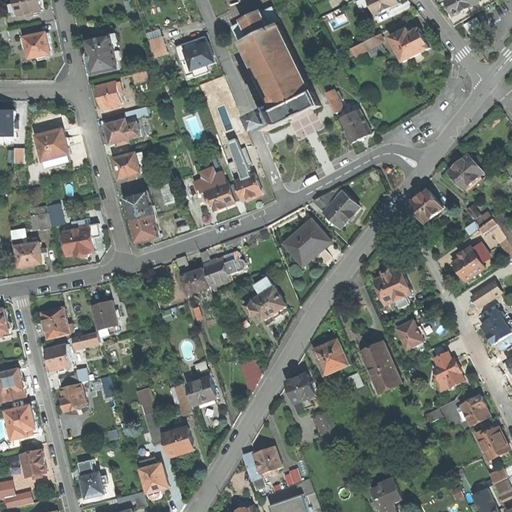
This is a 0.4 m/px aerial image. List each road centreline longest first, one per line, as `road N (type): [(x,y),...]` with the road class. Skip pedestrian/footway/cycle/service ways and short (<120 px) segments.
road 1 (residential): [(402,201),(318,309),(196,511)]
road 2 (residential): [(511,420),(402,201)]
road 3 (residential): [(18,289),(73,511)]
road 4 (residential): [(201,0),(286,207)]
road 5 (residential): [(81,90),(127,266)]
road 6 (residential): [(127,266),(286,207)]
